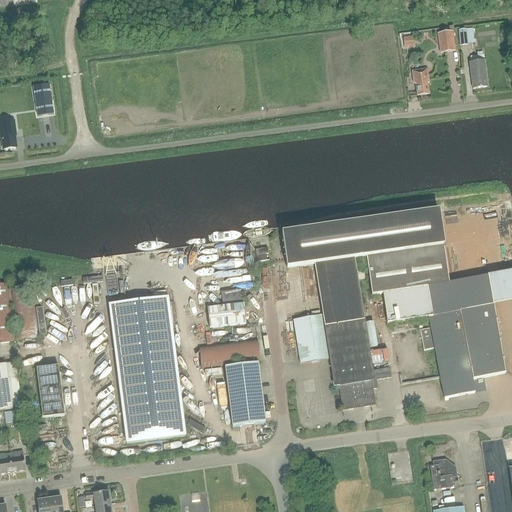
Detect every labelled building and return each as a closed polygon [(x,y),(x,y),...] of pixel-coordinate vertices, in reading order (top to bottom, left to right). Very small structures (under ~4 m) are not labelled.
[(461,46),(468,45),(467,30),(459,31),(461,46)] [(437,34),(440,53),(455,51),(453,32),(437,34)] [(403,38),(404,48),(413,47),(412,37),(403,38)] [(471,63),(469,64),(473,89),(487,87),(484,62),(483,56),(470,57),(471,63)] [(415,84),(416,86),(417,97),(428,95),(427,84),(429,84),(427,70),(412,72),(414,85),(415,84)] [(51,115),(47,85),(31,87),(35,117),(51,115)] [(4,150),(15,148),(14,137),(15,137),(13,122),(0,123),(0,126),(2,139),(3,138),(4,150)] [(286,270),(314,265),(354,259),(366,257),(443,244),(437,209),(280,234),(286,270)] [(372,295),(449,281),(443,244),(366,257),(372,295)] [(267,249),(255,250),(257,263),(269,261),(267,249)] [(369,347),(365,322),(358,279),(365,277),(363,268),(356,269),(354,259),(314,265),(322,316),(292,321),(300,364),(330,360),(334,388),(339,387),(342,411),(375,406),(373,389),(377,389),(376,381),(390,379),(389,369),(373,371),(369,347)] [(103,282),(102,276),(82,279),(83,285),(103,282)] [(504,374),(486,277),(427,289),(386,296),(391,326),(427,319),(429,323),(430,329),(420,331),(423,351),(434,349),(444,399),(475,393),(472,381),(504,374)] [(0,285),(0,344),(39,340),(32,286),(9,289),(8,285),(0,285)] [(221,293),(223,307),(242,305),(240,291),(221,293)] [(126,444),(185,437),(168,298),(124,304),(109,306),(126,444)] [(243,305),(206,309),(209,329),(245,325),(243,305)] [(46,335),(43,308),(36,309),(40,336),(46,335)] [(365,322),(369,347),(376,346),(372,321),(365,322)] [(257,340),(198,347),(201,369),(260,362),(257,340)] [(383,355),(383,360),(389,359),(388,349),(371,351),(371,356),(383,355)] [(0,411),(21,408),(14,363),(0,364),(0,411)] [(231,428),(265,424),(258,364),(224,368),(231,428)] [(42,419),(64,416),(58,367),(37,370),(42,419)] [(14,458),(10,459),(12,473),(25,471),(23,452),(14,453),(14,458)] [(5,454),(0,455),(0,474),(12,473),(10,459),(6,460),(5,454)] [(452,473),(456,473),(455,468),(446,462),(434,463),(434,468),(431,468),(432,474),(431,474),(434,492),(454,489),(452,473)] [(93,494),(85,495),(86,501),(94,499),(95,508),(111,505),(109,492),(93,495),(93,494)] [(63,511),(61,498),(49,500),(51,511),(63,511)] [(51,511),(49,500),(37,502),(38,511),(51,511)]
